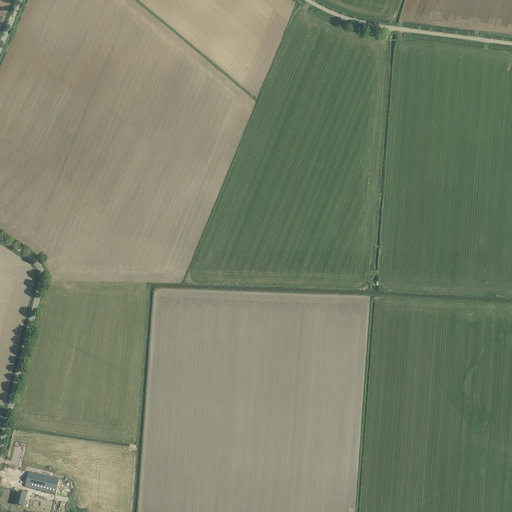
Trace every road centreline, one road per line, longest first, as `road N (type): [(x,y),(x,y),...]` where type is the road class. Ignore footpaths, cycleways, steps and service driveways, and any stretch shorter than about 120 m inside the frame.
road 1 (tertiary): [(0,458),(44,285),(33,256),(0,234)]
road 2 (unclassified): [(511,44),(363,24),(305,0)]
